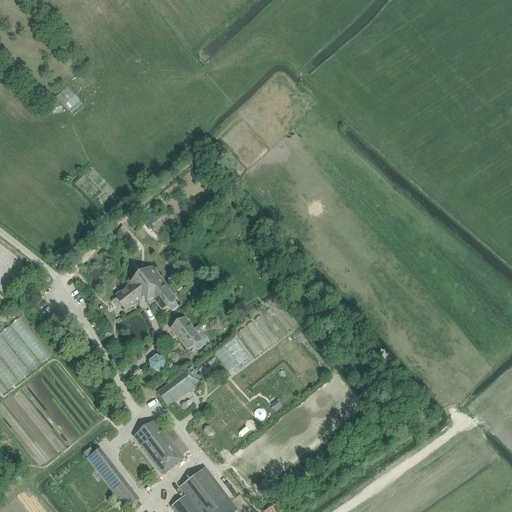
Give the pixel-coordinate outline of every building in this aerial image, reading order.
[(115,233),(111,237),(114,242),(119,237),(115,233)] [(147,303),(149,305),(154,301),(161,311),(166,308),(168,307),(171,312),(178,307),(173,302),(175,300),(168,291),(169,290),(151,267),(142,272),(134,278),(127,285),(128,286),(115,296),(116,298),(111,302),(115,308),(120,305),(122,306),(126,310),(143,297),(146,299),(145,300),(147,303)] [(260,316),(236,334),(254,358),(278,339),(260,316)] [(174,325),(170,329),(187,351),(192,348),(194,346),(197,351),(209,342),(207,338),(203,335),(197,327),(193,330),(184,319),(179,321),(174,325)] [(213,354),(229,373),(249,357),(234,338),(213,354)] [(150,371),(158,374),(159,374),(165,367),(163,359),(155,356),(148,361),(150,371)] [(195,368),(199,373),(215,361),(211,356),(195,368)] [(189,369),(157,393),(167,407),(173,402),(199,382),(189,369)] [(277,401),(270,406),(275,412),(281,408),(277,401)] [(151,424),(134,438),(162,475),(183,458),(182,456),(161,429),(155,421),(151,424)] [(168,425),(161,429),(182,456),(189,451),(168,425)] [(204,429),(203,432),(207,437),(211,438),(213,436),(213,433),(209,427),(206,427),(204,429)] [(84,455),(87,459),(93,454),(90,449),(89,449),(83,454),(84,455)] [(86,459),(126,510),(139,500),(99,449),(93,454),(87,459),(86,459)] [(204,468),(178,488),(185,496),(180,500),(170,507),(174,511),(235,511),(237,510),(230,501),(204,468)] [(263,511),(282,511),(277,503),(263,511)]
